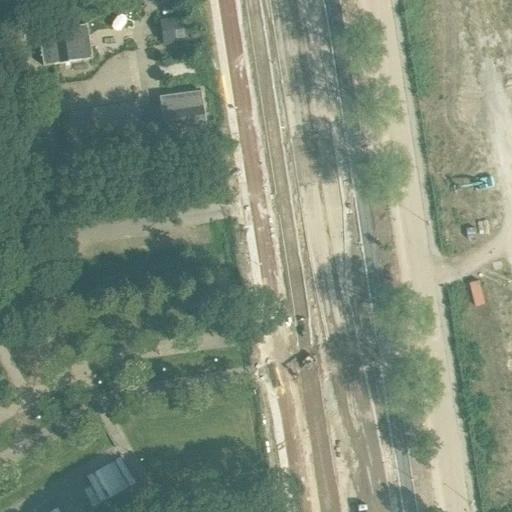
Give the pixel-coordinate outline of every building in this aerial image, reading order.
[(0,0),(0,69),(7,101),(31,96),(9,0),(0,0)] [(511,0),(414,0),(410,1),(411,4),(422,2),(423,12),(412,13),(416,36),(423,35),(426,53),(419,55),(453,278),(511,268),(511,0)] [(187,17),(186,17),(159,22),(163,44),(191,40),(187,17)] [(37,33),(43,67),(91,59),(86,25),(37,33)] [(200,92),(159,97),(165,146),(207,140),(201,104),(200,92)] [(8,122),(13,153),(32,150),(27,118),(8,122)]
